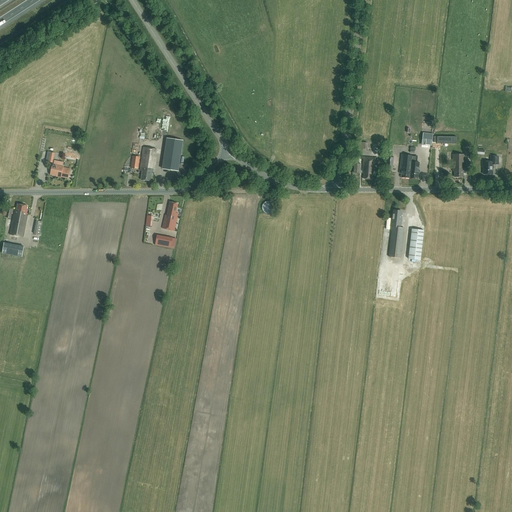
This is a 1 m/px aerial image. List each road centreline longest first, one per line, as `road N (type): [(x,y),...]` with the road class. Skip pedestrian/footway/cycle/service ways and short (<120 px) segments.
road 1 (tertiary): [(0,192),(175,191),(230,150)]
road 2 (track): [(89,0),(105,5),(219,159)]
road 3 (unclassified): [(334,189),(363,0)]
road 4 (tertiary): [(230,150),(132,0)]
road 5 (tertiary): [(511,190),(334,189)]
road 6 (track): [(246,143),(154,0)]
